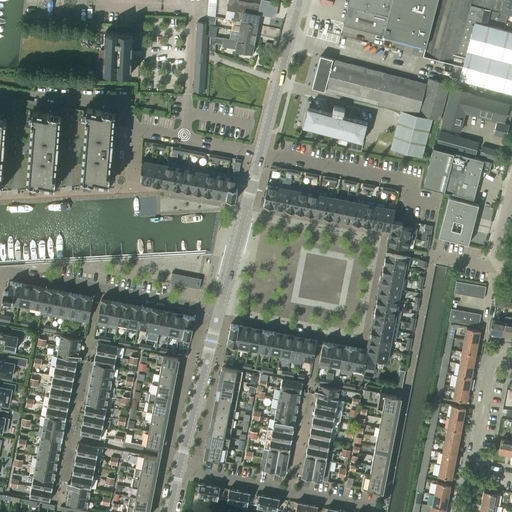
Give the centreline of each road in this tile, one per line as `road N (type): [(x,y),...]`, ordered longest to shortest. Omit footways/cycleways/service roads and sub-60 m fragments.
road 1 (residential): [(382,511),(179,470)]
road 2 (residential): [(438,206),(409,200),(412,183),(260,153)]
road 3 (residential): [(185,137),(192,3),(138,0)]
road 4 (residential): [(511,476),(472,468),(493,359),(511,362)]
road 5 (residential): [(219,313),(260,153)]
road 6 (residential): [(179,470),(219,313)]
road 7 (residential): [(260,153),(300,0)]
road 8 (residential): [(123,124),(125,99),(0,88)]
road 9 (residential): [(219,313),(99,290)]
